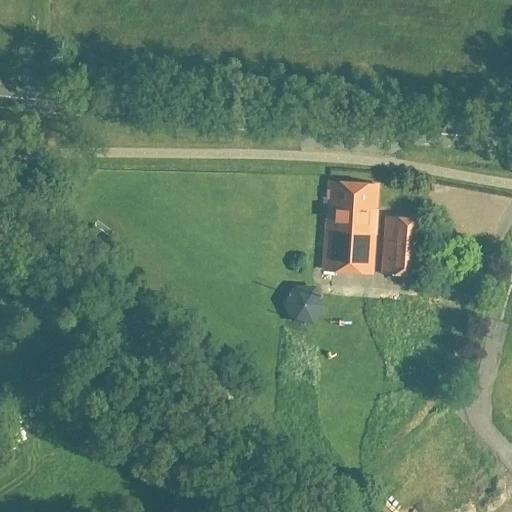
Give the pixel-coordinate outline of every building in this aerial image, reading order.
[(372,273),(377,185),(329,182),(324,270),(372,273)] [(424,277),(428,219),(385,216),(381,274),(424,277)] [(282,284),(281,322),(314,322),(314,285),(282,284)] [(0,334),(0,335),(3,353),(19,350),(15,332),(0,334)] [(483,455),(426,499),(435,511),(439,511),(494,470),(483,455)] [(176,506),(183,511),(212,511),(188,491),(176,506)]
